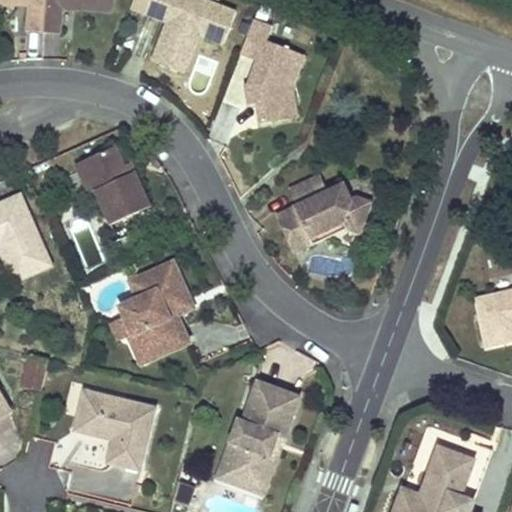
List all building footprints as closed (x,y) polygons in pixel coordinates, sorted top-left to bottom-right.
[(27,8),(25,34),(44,36),(47,0),(0,0),(0,5),(11,7),(12,0),(22,1),(27,8)] [(12,0),(11,7),(27,8),(22,1),(12,0)] [(109,0),(47,0),(44,36),(61,37),(63,11),(68,5),(79,7),(79,12),(109,15),(109,0)] [(238,18),(195,0),(151,0),(148,10),(172,20),(169,25),(157,55),(189,68),(201,38),(227,48),(238,18)] [(172,20),(148,10),(145,15),(169,25),(172,20)] [(249,85),(245,85),(249,106),(255,105),(258,125),(289,121),(286,100),(294,99),(292,88),(305,57),(268,42),(270,37),(274,27),(255,20),(254,20),(241,55),(258,62),(253,75),(256,76),(253,84),(249,85)] [(153,64),(186,77),(189,68),(157,55),(153,64)] [(297,119),(294,99),(286,100),(289,121),(297,119)] [(153,208),(137,173),(131,176),(126,166),(117,147),(76,166),(90,196),(97,194),(112,226),(153,208)] [(137,173),(133,163),(126,166),(131,176),(137,173)] [(354,200),(347,184),(330,192),(322,175),(291,190),(299,206),(284,213),(292,231),(286,233),(296,255),(316,246),(313,240),(346,225),(348,230),(363,235),(374,203),(358,198),(354,200)] [(53,271),(20,198),(0,207),(0,257),(14,288),(53,271)] [(292,231),(284,213),(279,215),(286,233),(292,231)] [(346,225),(313,240),(316,246),(348,230),(346,225)] [(191,300),(175,263),(131,283),(139,300),(121,308),(126,318),(134,335),(129,337),(142,365),(183,347),(167,310),(191,300)] [(511,292),(495,297),(480,300),(492,348),(511,343),(511,292)] [(191,300),(167,310),(183,347),(190,344),(178,316),(195,309),(191,300)] [(134,335),(126,318),(113,323),(121,341),(129,337),(134,335)] [(42,392),(49,358),(29,354),(21,387),(42,392)] [(284,441),(299,399),(256,383),(240,423),(236,422),(228,445),(237,448),(224,482),(255,493),(276,439),(284,441)] [(0,418),(12,411),(0,390),(0,418)] [(157,409),(86,392),(76,431),(114,441),(109,463),(142,471),(157,409)] [(276,439),(255,493),(263,495),(284,441),(276,439)] [(237,448),(228,445),(215,478),(224,482),(237,448)] [(469,511),(473,503),(460,498),(473,461),(440,449),(422,498),(404,491),(395,511),(469,511)] [(197,489),(179,482),(177,493),(194,498),(197,489)] [(194,498),(177,493),(174,502),(190,508),(194,498)]
